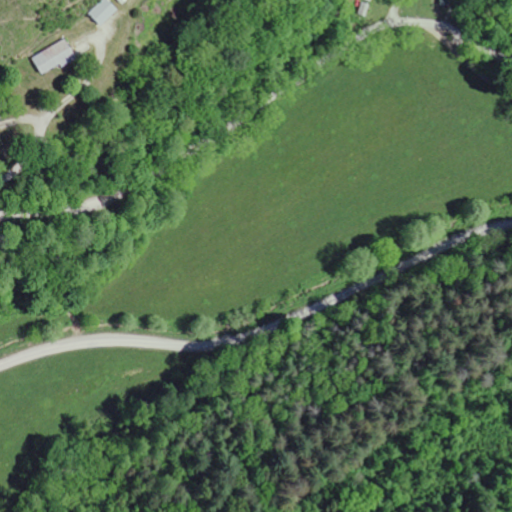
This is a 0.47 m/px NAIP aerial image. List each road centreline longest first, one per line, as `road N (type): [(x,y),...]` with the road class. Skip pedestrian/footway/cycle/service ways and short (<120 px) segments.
road 1 (residential): [(0,363),(98,337),(232,340),(511,224)]
road 2 (residential): [(511,58),(445,27),(391,28),(351,45)]
